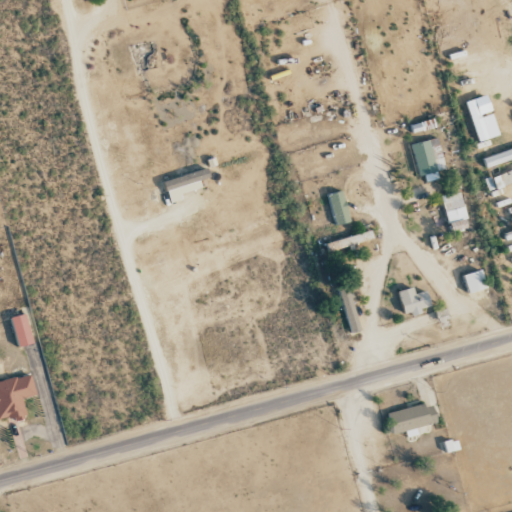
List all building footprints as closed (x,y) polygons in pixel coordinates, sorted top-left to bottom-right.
[(496,136),(486,95),(466,100),(476,141),(496,136)] [(411,143),(420,182),(437,178),(435,170),(444,168),(437,137),(411,143)] [(511,148),(482,156),(484,165),(511,158),(511,148)] [(163,180),(168,202),(182,199),(180,193),(201,188),(199,179),(208,177),(206,170),(163,180)] [(511,182),(511,176),(510,170),(491,177),(495,188),(511,182)] [(350,221),(341,190),(327,194),(336,225),(350,221)] [(442,195),(448,232),(466,229),(461,192),(442,195)] [(350,244),(373,238),(371,230),(326,243),(328,251),(351,245),(350,244)] [(468,293),(486,288),(480,269),(462,275),(468,293)] [(348,332),(358,330),(349,285),(339,287),(348,332)] [(414,294),(412,287),(397,291),(404,315),(431,308),(426,290),(414,294)] [(17,346),(31,343),(25,314),(11,317),(17,346)] [(35,395),(30,374),(0,381),(0,421),(25,416),(22,398),(35,395)] [(431,404),(387,412),(391,432),(435,424),(431,404)]
